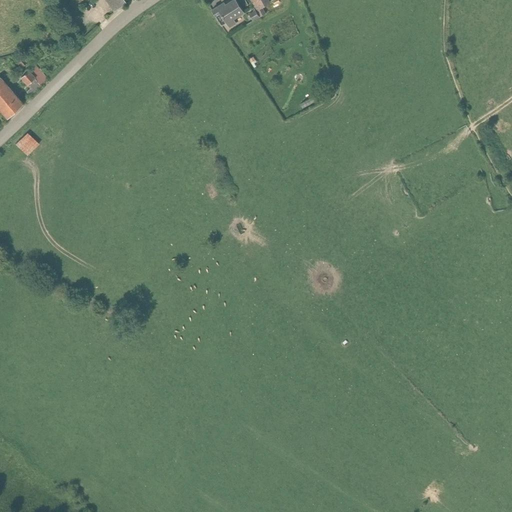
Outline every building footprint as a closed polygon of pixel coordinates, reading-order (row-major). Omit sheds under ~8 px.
[(122,0),(103,0),(114,14),(126,5),(122,0)] [(224,3),(211,11),(221,27),(226,24),(229,29),(236,24),(234,20),(244,14),(235,0),(226,6),(224,3)] [(249,0),(255,10),(260,18),(265,15),(261,9),(278,0),(249,0)] [(260,18),(255,10),(248,14),(252,22),(260,18)] [(34,67),(20,80),(30,90),(26,93),(29,97),(33,94),(40,88),(39,86),(46,80),(34,67)] [(0,113),(6,120),(22,105),(0,80),(0,113)] [(26,134),(15,146),(28,158),(39,146),(26,134)]
